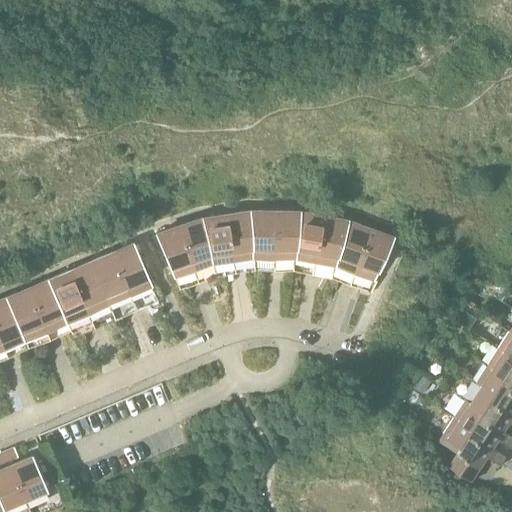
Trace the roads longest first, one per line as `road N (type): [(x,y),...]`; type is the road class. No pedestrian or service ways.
road 1 (residential): [(0,430),(194,353)]
road 2 (residential): [(66,463),(246,385)]
road 3 (residential): [(138,233),(194,353)]
